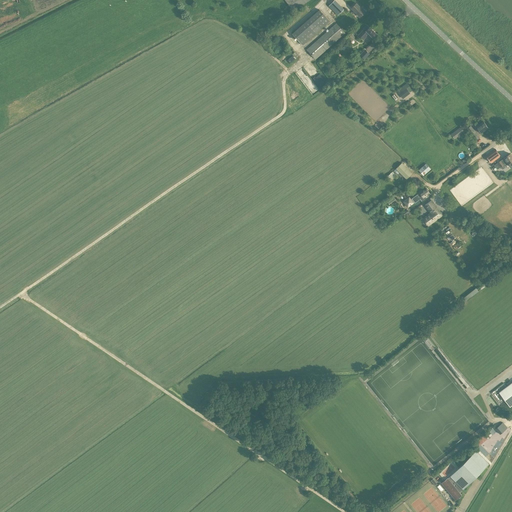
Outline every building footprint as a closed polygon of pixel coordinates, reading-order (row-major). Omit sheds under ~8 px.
[(284,0),(293,11),(305,2),(308,0),(284,0)] [(344,9),(334,0),(329,6),(338,15),(344,9)] [(360,17),(365,11),(361,7),(361,8),(356,3),(351,8),(360,17)] [(302,45),(330,21),(320,10),(292,33),(302,45)] [(315,59),(345,32),(337,23),(307,50),(315,59)] [(377,34),(369,27),(367,26),(365,28),(358,35),(363,39),(366,36),(365,36),(368,33),(373,38),(377,34)] [(285,49),(285,47),(285,44),(284,42),(282,40),(280,39),(277,39),(275,39),(272,40),(271,42),(269,44),(269,47),(269,49),(271,52),(272,53),(275,54),(277,55),(280,54),(282,53),(284,52),(285,49)] [(365,49),(360,54),(364,58),(369,53),(365,49)] [(402,97),(409,92),(404,85),(397,91),(402,97)] [(477,122),(474,124),(481,133),(488,128),(483,121),(479,125),(477,122)] [(479,138),(477,136),(478,135),(471,126),(467,129),(476,140),(479,138)] [(454,138),(464,131),(461,127),(451,134),(454,138)] [(496,149),(486,156),(491,162),(500,155),(496,149)] [(497,163),(494,165),(497,169),(500,167),(504,164),(502,162),(505,160),(510,166),(511,165),(511,156),(510,153),(504,158),(501,161),(501,160),(497,163)] [(406,179),(412,173),(402,163),(396,168),(404,176),(406,179)] [(423,175),(430,169),(426,164),(419,170),(423,175)] [(396,168),(394,171),(400,177),(400,178),(401,179),(404,176),(396,168)] [(421,190),(418,193),(419,194),(411,199),(409,196),(404,200),(409,207),(420,198),(422,200),(426,197),(425,196),(430,193),(426,188),(422,191),(421,190)] [(428,225),(442,215),(431,200),(425,205),(431,213),(423,218),(428,225)] [(511,383),(500,393),(510,406),(511,403),(511,383)] [(500,434),(507,428),(502,422),(495,428),(500,434)] [(479,445),(487,438),(484,434),(475,441),(479,445)] [(462,495),(459,492),(489,463),(476,450),(450,476),(448,478),(441,483),(455,500),(462,495)]
